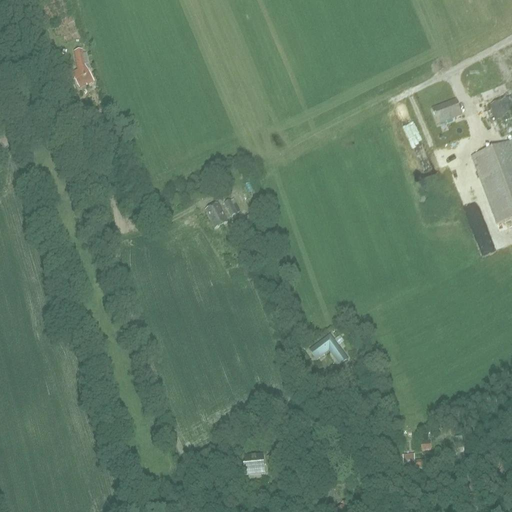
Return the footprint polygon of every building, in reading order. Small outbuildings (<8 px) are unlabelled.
[(38,21),(32,24),(40,40),(45,38),(38,21)] [(454,33),(449,34),(452,44),(457,42),(454,33)] [(81,51),(75,52),(78,71),(71,75),(79,88),(86,84),(86,85),(92,82),(84,67),(81,51)] [(498,125),(511,119),(511,102),(510,98),(490,106),(498,125)] [(456,101),(432,110),(438,125),(462,116),(456,101)] [(511,142),(472,158),(498,225),(511,219),(511,142)] [(242,186),(251,207),(261,203),(258,196),(256,197),(249,183),(242,186)] [(230,200),(223,204),(230,217),(230,218),(237,214),(230,200)] [(215,229),(228,222),(219,204),(206,211),(215,229)] [(260,227),(254,214),(240,220),(246,234),(260,227)] [(347,360),(335,342),(330,335),(309,350),(317,361),(330,351),(340,365),(347,360)] [(363,397),(362,412),(370,413),(371,398),(372,398),(373,392),(362,391),(362,397),(363,397)] [(265,475),(263,456),(245,458),(246,465),(244,466),(245,476),(265,475)] [(414,456),(404,457),(404,470),(425,469),(425,462),(414,462),(414,456)] [(370,495),(378,491),(371,480),(365,484),(370,495)] [(329,508),(331,511),(350,511),(344,501),(340,503),(342,507),(339,509),(336,504),(329,508)]
